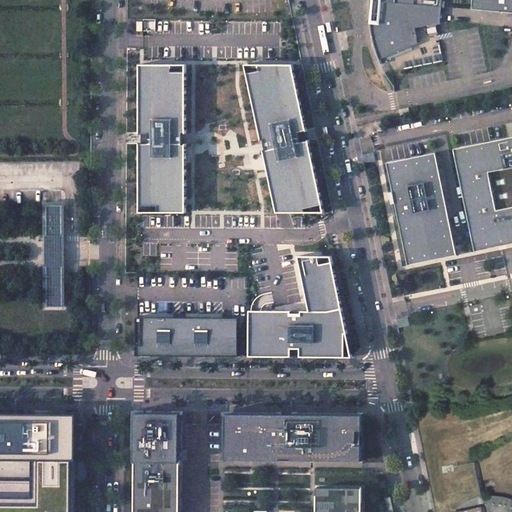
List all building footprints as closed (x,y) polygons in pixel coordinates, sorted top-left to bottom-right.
[(395,0),(395,2),(371,0),(370,0),(371,9),(370,13),(371,20),(371,24),(373,36),(376,47),(380,60),(418,43),(415,28),(440,23),(442,0),(395,0)] [(511,0),(473,0),(473,9),(511,12),(511,0)] [(189,168),(189,130),(189,65),(140,65),(140,214),(189,214),(189,168)] [(296,65),(247,66),(261,132),(263,143),(269,170),(270,175),(279,214),(291,214),(327,212),(311,138),(309,128),(296,65)] [(511,138),(452,152),(473,251),(511,243),(511,138)] [(435,154),(386,164),(405,268),(456,257),(435,154)] [(63,205),(47,205),(46,238),(63,238),(63,205)] [(63,238),(46,238),(46,264),(62,264),(63,238)] [(334,256),(299,256),(308,311),(251,310),(250,356),(355,356),(334,256)] [(62,264),(46,264),(46,278),(46,307),(62,307),(62,278),(62,264)] [(240,318),(137,316),(136,356),(241,356),(240,318)] [(181,511),(182,411),(134,411),(134,448),(136,448),(135,511),(181,511)] [(283,412),(227,412),(227,460),(283,460),(283,458),(294,458),(294,460),(364,460),(364,412),(294,412),(294,414),(283,414),(283,412)] [(0,461),(36,461),(37,502),(0,502),(0,511),(71,511),(71,418),(0,418),(0,461)] [(364,511),(364,487),(318,487),(318,511),(364,511)]
